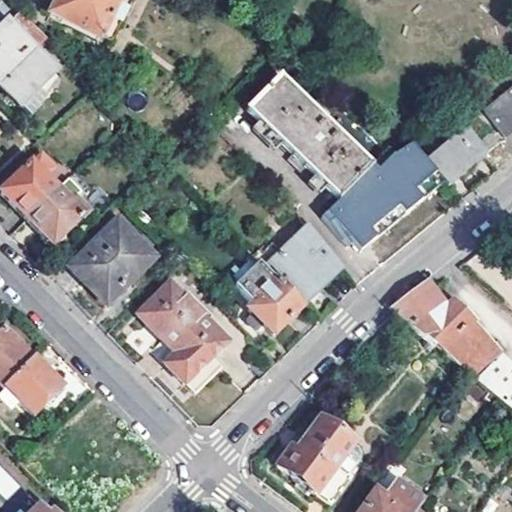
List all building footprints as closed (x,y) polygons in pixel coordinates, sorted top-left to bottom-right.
[(56,0),(48,16),(97,41),(99,37),(117,0),(56,0)] [(117,0),(99,37),(110,44),(133,0),(117,0)] [(38,88),(56,71),(28,43),(40,32),(20,12),(9,23),(8,21),(0,29),(0,86),(7,94),(25,76),(38,88)] [(65,80),(56,71),(38,88),(25,76),(7,94),(28,115),(65,80)] [(335,203),(368,167),(280,73),(245,107),(335,203)] [(502,139),(511,131),(511,89),(507,93),(502,87),(491,97),(496,102),(480,115),(502,139)] [(439,184),(444,190),(481,158),(481,157),(461,132),(422,165),(439,184)] [(496,145),(488,135),(476,145),(485,155),(496,145)] [(368,167),(335,203),(323,214),(355,254),(439,184),(422,165),(406,147),(390,160),(384,154),(368,167)] [(26,220),(56,190),(44,178),(53,168),(42,158),(32,166),(31,165),(1,195),(26,220)] [(52,247),(87,213),(75,200),(79,195),(66,181),(56,190),(26,220),(52,247)] [(151,261),(116,224),(70,269),(105,305),(151,261)] [(338,268),(303,227),(261,267),(299,306),(338,268)] [(270,335),(299,307),(299,306),(261,267),(254,261),(230,284),(247,300),(249,298),(252,300),(244,308),(249,313),(259,323),(270,335)] [(203,321),(183,300),(166,283),(136,312),(173,351),(162,361),(183,382),(184,381),(210,356),(224,342),(203,321)] [(388,311),(511,409),(511,366),(469,323),(470,321),(451,302),(442,312),(435,303),(438,301),(424,284),(388,311)] [(189,294),(183,300),(203,321),(209,315),(189,294)] [(259,323),(249,313),(243,320),(252,329),(259,323)] [(0,385),(2,387),(3,386),(32,358),(3,328),(0,331),(0,385)] [(210,356),(184,381),(194,391),(219,366),(210,356)] [(61,387),(32,358),(3,386),(16,400),(32,416),(61,387)] [(2,387),(0,389),(0,397),(9,407),(16,400),(3,386),(2,387)] [(289,447),(276,466),(296,482),(294,486),(306,496),(309,492),(328,506),(349,478),(333,466),(350,443),(316,418),(292,449),(289,447)] [(0,493),(6,500),(20,486),(0,465),(0,493)] [(401,511),(373,491),(358,511),(401,511)]
